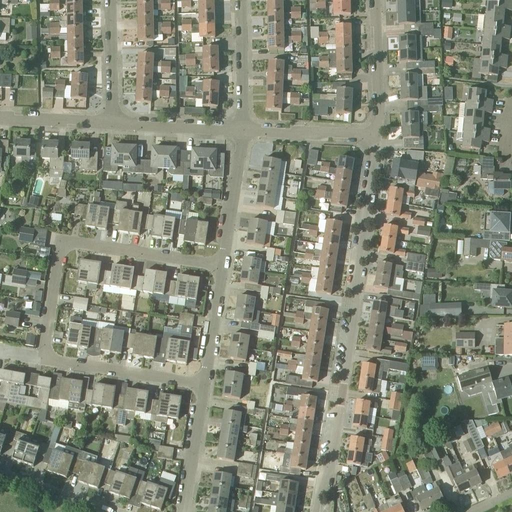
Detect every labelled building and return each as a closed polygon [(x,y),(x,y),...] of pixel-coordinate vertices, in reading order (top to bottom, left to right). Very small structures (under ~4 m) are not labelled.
[(267,0),(268,11),(283,11),(282,0),(267,0)] [(397,0),(398,13),(415,12),(413,0),(397,0)] [(452,0),(442,0),(442,7),(452,8),(452,0)] [(511,11),(511,10),(511,4),(481,1),(480,7),(485,8),(484,16),(484,17),(504,19),(504,10),(511,11)] [(199,14),(214,14),(214,2),(199,2),(199,14)] [(334,16),(351,15),(350,3),(334,4),(334,16)] [(67,17),(83,17),(82,5),(67,5),(67,17)] [(153,18),(153,11),(153,6),(138,6),(138,18),(153,18)] [(268,24),(283,24),(283,11),(268,11),(268,24)] [(399,26),(415,25),(415,12),(398,13),(399,26)] [(199,26),(215,26),(214,14),(199,14),(199,26)] [(453,15),(453,22),(461,23),(462,16),(453,15)] [(510,34),(510,27),(503,27),(504,19),(484,17),(484,16),(478,16),(477,31),(483,31),(483,32),(510,34)] [(59,30),(67,29),(83,29),(83,17),(67,17),(67,22),(59,22),(59,24),(50,24),(50,30),(59,30)] [(153,18),(138,18),(138,30),(170,30),(170,24),(153,24),(153,18)] [(14,27),(15,21),(10,20),(0,19),(0,34),(9,35),(9,26),(14,27)] [(316,35),(316,30),(320,29),(320,23),(311,23),(312,39),(311,39),(311,40),(319,39),(351,38),(351,26),(336,26),(336,32),(327,32),(327,34),(319,34),(319,35),(316,35)] [(268,37),(284,37),(283,24),(268,24),(268,37)] [(215,38),(215,26),(199,26),(191,26),(182,27),(182,32),(191,32),(191,35),(200,35),(200,39),(215,38)] [(26,27),(27,40),(36,40),(36,27),(26,27)] [(451,40),(452,29),(445,28),(444,39),(451,40)] [(83,29),(67,29),(59,30),(60,35),(67,35),(67,41),(83,41),(83,29)] [(170,30),(138,30),(138,42),(154,42),(154,36),(162,36),(162,34),(170,34),(170,30)] [(416,50),(422,50),(421,37),(434,37),(433,30),(419,31),(419,37),(399,38),(400,51),(416,50)] [(509,40),(510,34),(483,32),(481,46),(501,48),(501,39),(509,40)] [(292,38),(284,38),(284,37),(268,37),(269,51),(284,50),(284,45),(292,44),(292,43),(301,43),(301,37),(292,37),(292,38)] [(336,51),(352,50),(351,38),(319,39),(319,45),(328,44),(328,46),(336,46),(336,51)] [(68,53),(83,53),(83,41),(67,41),(68,53)] [(507,63),(507,56),(500,56),(501,48),(481,46),(480,60),(507,63)] [(203,61),(218,61),(218,48),(203,48),(203,54),(195,54),(195,55),(186,55),(186,56),(186,61),(196,61),(203,61)] [(311,64),(319,63),(337,63),(352,62),(352,50),(336,51),(336,57),(329,57),(319,58),(319,59),(311,59),(311,64)] [(400,64),(416,63),(416,50),(400,51),(400,64)] [(68,66),(84,65),(83,53),(68,53),(68,66)] [(153,68),(161,68),(170,69),(171,64),(153,63),(154,56),(139,55),(138,67),(153,68)] [(480,61),(475,60),(474,74),(478,75),(498,77),(498,68),(506,69),(507,63),(480,60),(480,61)] [(218,61),(203,61),(204,73),(219,73),(218,61)] [(308,76),(308,71),(301,71),(292,70),(292,67),(284,67),(284,63),(269,62),(268,74),(283,75),(308,76)] [(352,75),(352,62),(337,63),(319,63),(311,64),(312,68),(319,68),(329,68),(329,70),(337,69),(337,75),(342,75),(342,80),(352,80),(351,75),(352,75)] [(152,80),(153,74),(153,68),(138,67),(137,79),(152,80)] [(423,88),(423,75),(435,75),(434,69),(421,69),(421,75),(401,76),(401,89),(418,88),(423,88)] [(309,81),(308,76),(283,75),(268,74),(268,86),(283,87),(283,81),(291,82),(291,81),(301,81),(309,81)] [(0,88),(11,89),(11,79),(11,76),(3,76),(0,75),(0,88)] [(87,88),(88,76),(72,75),(72,87),(87,88)] [(136,91),(151,92),(152,80),(137,79),(136,91)] [(196,82),(195,89),(186,88),(186,94),(195,94),(218,96),(219,83),(196,82)] [(319,96),(319,97),(319,101),(329,102),(337,102),(352,103),(353,91),(345,90),(345,83),(333,84),(333,90),(337,90),(337,97),(319,96)] [(56,86),(44,86),(44,90),(50,90),(53,90),(53,99),(64,99),(64,92),(55,91),(56,86)] [(282,99),(283,87),(268,86),(267,98),(282,99)] [(72,88),(65,87),(64,92),(64,99),(71,99),(71,100),(86,101),(87,88),(72,87),(72,88)] [(427,101),(427,97),(418,97),(418,88),(401,89),(402,102),(418,101),(422,101),(422,107),(436,107),(436,106),(442,106),(442,100),(436,100),(427,101)] [(43,90),(43,98),(53,99),(53,90),(50,90),(44,90),(43,90)] [(492,107),(493,101),(485,100),(486,92),(467,90),(465,105),(492,107)] [(169,98),(169,93),(159,92),(151,92),(136,91),(136,103),(151,104),(151,99),(159,99),(159,98),(169,98)] [(218,108),(218,96),(195,94),(186,94),(180,93),(180,99),(185,99),(196,100),(203,101),(202,107),(218,108)] [(282,111),(282,99),(267,98),(266,111),(282,111)] [(351,115),(352,103),(337,102),(329,102),(319,101),(319,102),(313,102),(313,116),(319,117),(320,106),(328,107),(328,108),(336,109),(336,114),(351,115)] [(465,105),(460,104),(459,119),(483,121),(484,113),(491,114),(492,107),(465,105)] [(422,114),(418,114),(418,113),(402,114),(403,127),(418,127),(418,126),(427,126),(427,113),(436,113),(436,107),(422,107),(422,114)] [(489,136),(490,130),(482,129),(483,121),(459,119),(457,134),(462,134),(489,136)] [(423,139),(422,133),(427,132),(427,126),(418,126),(418,127),(403,127),(403,140),(404,140),(405,151),(423,150),(423,139)] [(488,143),(489,136),(462,134),(461,148),(480,151),(481,142),(488,143)] [(8,154),(9,142),(0,141),(0,171),(1,172),(2,154),(8,154)] [(35,170),(36,155),(30,154),(30,143),(15,142),(14,158),(22,158),(21,169),(35,170)] [(43,143),(42,159),(50,159),(49,171),(49,178),(62,179),(63,174),(64,164),(64,156),(57,156),(58,144),(43,143)] [(124,167),(125,145),(116,144),(116,147),(112,147),(112,160),(104,159),(103,173),(116,173),(118,171),(118,167),(124,167)] [(97,172),(98,158),(89,158),(90,146),(73,145),(72,159),(81,160),(80,171),(97,172)] [(123,174),(143,175),(144,161),(136,161),(136,148),(133,148),(133,145),(125,145),(124,167),(123,174)] [(164,169),(165,147),(156,146),(156,149),(152,149),(152,162),(144,161),(143,175),(156,175),(157,173),(158,169),(164,169)] [(183,176),(184,163),(176,163),(176,150),(173,150),(173,147),(165,147),(164,169),(169,170),(169,174),(171,176),(173,176),(183,176)] [(203,172),(205,149),(196,148),(196,151),(192,151),(192,164),(184,163),(183,176),(188,177),(196,177),(203,177),(203,171),(203,172)] [(223,179),(224,165),(216,165),(216,152),(213,152),(213,149),(205,149),(203,172),(209,172),(209,176),(211,178),(223,179)] [(314,167),(316,167),(317,163),(319,152),(309,150),(307,165),(314,167)] [(408,152),(407,160),(419,161),(420,155),(420,153),(408,152)] [(352,173),(354,160),(339,158),(337,170),(352,173)] [(279,174),(281,162),(264,159),(262,172),(279,174)] [(414,174),(414,172),(406,171),(407,164),(394,162),(392,178),(398,179),(397,184),(404,185),(412,187),(413,181),(414,174)] [(445,177),(447,167),(439,165),(437,174),(433,173),(432,176),(419,173),(417,187),(426,188),(426,189),(438,191),(440,183),(446,184),(447,177),(445,177)] [(350,184),(352,173),(337,170),(329,169),(321,168),(316,167),(314,167),(314,172),(328,174),(328,175),(336,176),(335,182),(350,184)] [(494,168),(481,167),(481,176),(480,180),(494,180),(494,183),(488,183),(488,192),(488,193),(489,194),(491,195),(493,196),(504,196),(504,190),(510,190),(510,176),(502,176),(502,174),(494,174),(494,168)] [(277,186),(279,174),(262,172),(260,183),(277,186)] [(348,196),(350,184),(335,182),(333,194),(348,196)] [(275,198),(277,186),(260,183),(258,195),(275,198)] [(21,196),(21,186),(13,186),(13,195),(21,196)] [(65,189),(59,189),(57,197),(59,197),(59,198),(66,198),(66,191),(65,191),(65,189)] [(415,193),(414,193),(403,191),(390,189),(390,190),(388,203),(401,205),(403,197),(414,199),(415,193)] [(439,191),(438,191),(426,189),(424,196),(438,198),(439,191)] [(348,196),(333,194),(326,193),(317,192),(315,191),(314,198),(332,201),(330,213),(341,214),(342,208),(347,209),(348,196)] [(171,194),(170,201),(181,203),(183,195),(171,194)] [(273,210),(275,198),(258,195),(256,207),(273,210)] [(96,230),(100,203),(100,199),(99,199),(94,198),(92,207),(88,206),(88,207),(82,206),(76,205),(74,215),(81,216),(80,220),(86,221),(85,228),(96,230)] [(211,206),(212,200),(198,198),(197,204),(211,206)] [(129,235),(132,213),(127,212),(127,204),(117,202),(116,205),(115,210),(113,225),(119,226),(118,233),(129,235)] [(113,225),(115,210),(116,205),(100,203),(96,230),(107,231),(108,224),(113,225)] [(411,220),(411,215),(400,213),(401,205),(388,203),(386,215),(386,216),(411,220)] [(143,214),(138,214),(139,207),(133,206),(132,213),(129,235),(139,236),(140,230),(146,230),(149,215),(149,211),(143,210),(143,214)] [(189,213),(189,212),(183,211),(182,215),(181,220),(179,235),(185,236),(184,243),(194,245),(198,223),(197,223),(198,215),(189,213)] [(276,217),(295,220),(296,214),(277,211),(276,217)] [(161,240),(165,218),(149,215),(146,230),(152,231),(151,238),(161,240)] [(509,217),(491,215),(491,224),(484,224),(483,241),(500,242),(500,234),(508,235),(509,217)] [(275,224),(276,224),(294,227),(295,220),(276,217),(275,224)] [(179,235),(181,220),(175,220),(165,218),(161,240),(172,241),(173,234),(179,235)] [(412,225),(424,227),(425,220),(413,218),(412,225)] [(274,237),(276,224),(275,224),(267,223),(250,221),(248,233),(265,235),(265,236),(271,237),(274,237)] [(340,236),(342,224),(327,222),(325,234),(340,236)] [(205,247),(209,225),(198,223),(194,245),(205,247)] [(408,235),(409,230),(384,226),(384,227),(382,240),(396,242),(397,234),(408,235)] [(431,238),(432,230),(418,227),(417,235),(431,238)] [(46,240),(48,230),(35,228),(34,231),(21,228),(20,235),(46,240)] [(269,248),(271,237),(265,236),(265,235),(248,233),(247,245),(269,248)] [(338,248),(340,236),(325,234),(324,246),(338,248)] [(44,249),(46,240),(20,235),(19,242),(32,244),(32,246),(44,249)] [(405,257),(406,252),(394,250),(396,242),(382,240),(380,253),(380,252),(380,253),(405,257)] [(476,257),(477,240),(464,240),(463,257),(476,257)] [(511,249),(506,249),(507,244),(491,242),(489,256),(492,260),(502,261),(511,262),(511,249)] [(337,260),(338,248),(324,246),(323,252),(314,251),(306,250),(306,251),(305,255),(337,260)] [(424,265),(426,257),(408,254),(407,263),(424,265)] [(335,272),(337,260),(305,255),(305,260),(313,261),(313,262),(321,263),(320,269),(335,272)] [(259,274),(261,261),(244,259),(242,271),(259,274)] [(88,285),(91,263),(80,261),(76,283),(88,285)] [(104,287),(106,272),(100,271),(101,264),(91,263),(88,285),(97,286),(100,286),(104,287)] [(402,273),(403,267),(379,263),(377,276),(396,279),(397,272),(402,273)] [(423,274),(424,265),(407,263),(405,271),(423,274)] [(120,290),(123,268),(113,266),(112,273),(106,272),(104,287),(120,290)] [(137,292),(139,277),(133,276),(134,269),(123,268),(120,290),(136,292),(137,292)] [(333,284),(335,272),(320,269),(318,281),(333,284)] [(13,277),(26,280),(28,273),(15,270),(13,277)] [(442,279),(442,271),(427,270),(427,278),(442,279)] [(153,295),(156,273),(146,271),(145,278),(139,277),(137,292),(153,295)] [(257,286),(258,281),(259,274),(242,271),(241,283),(257,286)] [(169,297),(172,282),(166,281),(167,274),(156,273),(153,295),(169,297)] [(186,300),(189,278),(178,276),(177,283),(172,282),(169,297),(186,300)] [(416,295),(402,292),(404,281),(396,279),(377,276),(375,288),(388,290),(387,296),(419,301),(420,295),(416,295)] [(25,286),(26,280),(13,277),(12,284),(25,286)] [(197,301),(200,280),(189,278),(186,300),(197,301)] [(333,284),(318,281),(317,286),(316,293),(331,296),(333,284)] [(494,301),(493,309),(511,310),(511,294),(505,294),(505,288),(492,287),(491,301),(494,301)] [(435,296),(423,296),(423,306),(429,305),(435,305),(435,296)] [(253,312),(255,299),(238,297),(237,309),(253,312)] [(88,306),(89,300),(74,298),(73,304),(88,306)] [(398,310),(400,311),(402,301),(388,299),(387,304),(374,302),(372,315),(385,317),(394,318),(395,311),(397,312),(398,310)] [(327,324),(328,311),(324,311),(325,304),(315,303),(306,302),(305,308),(313,309),(313,315),(304,314),(304,313),(296,312),(296,315),(284,313),(283,317),(295,319),(304,320),(312,321),(327,324)] [(33,303),(33,311),(27,310),(26,315),(40,316),(41,304),(33,303)] [(87,312),(88,306),(73,304),(72,310),(87,312)] [(429,305),(430,317),(461,317),(461,305),(435,305),(429,305)] [(259,325),(260,313),(253,312),(237,309),(235,321),(259,325)] [(19,321),(21,315),(7,312),(6,319),(19,321)] [(193,323),(194,316),(184,314),(180,314),(179,321),(193,323)] [(370,327),(383,329),(384,323),(385,317),(372,315),(370,327)] [(18,328),(19,321),(6,319),(5,326),(18,328)] [(325,335),(327,324),(312,321),(310,333),(325,335)] [(114,331),(114,328),(114,325),(98,323),(97,329),(98,329),(95,344),(101,345),(100,352),(110,353),(114,331)] [(78,348),(81,326),(70,325),(67,347),(78,348)] [(495,356),(499,356),(511,355),(511,325),(504,326),(504,340),(503,347),(495,347),(495,356)] [(98,329),(97,329),(81,326),(78,348),(88,350),(89,343),(95,344),(98,329)] [(258,332),(275,334),(275,328),(259,326),(258,332)] [(381,341),(383,329),(370,327),(368,339),(381,341)] [(131,330),(124,329),(124,333),(114,331),(110,353),(121,355),(122,348),(128,349),(131,330)] [(143,358),(146,337),(136,335),(136,331),(131,330),(128,349),(133,350),(132,357),(143,358)] [(274,340),(275,334),(258,332),(257,338),(274,341),(274,340)] [(36,334),(27,333),(25,345),(34,347),(36,334)] [(181,335),(180,335),(164,333),(163,339),(161,355),(166,355),(165,362),(176,364),(181,335)] [(323,347),(325,335),(310,333),(308,345),(323,347)] [(456,355),(460,355),(462,355),(462,349),(475,349),(475,334),(456,334),(456,355)] [(189,349),(191,337),(181,335),(176,364),(187,365),(188,360),(189,349)] [(247,350),(249,338),(232,335),(231,347),(247,350)] [(163,339),(146,337),(143,358),(154,360),(155,354),(161,355),(163,339)] [(390,355),(391,350),(380,348),(381,341),(368,339),(366,351),(390,355)] [(406,353),(407,345),(395,343),(394,351),(406,353)] [(321,359),(323,347),(308,345),(306,357),(321,359)] [(245,362),(247,350),(231,347),(229,359),(245,362)] [(189,349),(188,360),(196,361),(198,350),(189,349)] [(319,372),(321,359),(306,357),(305,363),(297,361),(297,363),(289,361),(289,362),(288,367),(289,367),(296,368),(319,372)] [(435,369),(435,361),(423,361),(422,369),(435,369)] [(406,377),(408,365),(390,363),(388,370),(398,372),(398,374),(400,374),(400,372),(401,373),(401,376),(406,377)] [(296,368),(289,367),(288,367),(276,365),(275,369),(288,371),(288,372),(296,373),(295,374),(303,375),(302,381),(300,380),(300,378),(286,376),(285,385),(312,389),(313,382),(317,383),(319,372),(296,368)] [(381,381),(383,368),(363,365),(361,378),(374,380),(381,381)] [(492,383),(488,369),(457,378),(465,402),(495,393),(497,400),(511,395),(511,390),(509,380),(499,383),(499,382),(492,383)] [(7,404),(13,374),(9,374),(9,373),(0,371),(0,372),(0,382),(2,382),(0,391),(0,402),(6,404),(7,404)] [(241,388),(243,376),(227,373),(225,385),(241,388)] [(26,376),(17,374),(17,375),(13,374),(7,404),(24,407),(27,408),(28,398),(19,396),(21,386),(24,386),(26,376)] [(48,399),(51,385),(52,381),(51,380),(51,381),(47,381),(48,380),(39,378),(37,389),(40,389),(38,400),(28,398),(27,408),(30,408),(41,410),(46,411),(48,399)] [(379,395),(380,389),(381,381),(374,380),(361,378),(359,391),(379,395)] [(57,401),(56,408),(68,410),(69,403),(72,381),(61,380),(60,387),(54,386),(51,385),(48,399),(57,401)] [(86,406),(88,391),(82,390),(83,383),(72,381),(69,403),(68,410),(79,411),(79,409),(85,409),(85,406),(86,406)] [(99,408),(103,386),(94,385),(93,392),(88,391),(86,406),(99,408)] [(239,400),(241,388),(225,385),(223,397),(239,400)] [(118,416),(121,396),(115,395),(116,388),(103,386),(99,408),(118,411),(117,416),(118,416)] [(315,411),(317,399),(312,398),(313,392),(288,388),(286,396),(294,397),(298,398),(298,401),(293,401),(293,403),(285,401),(284,406),(292,408),(300,409),(315,411)] [(125,426),(127,412),(135,414),(138,392),(127,390),(126,397),(121,396),(118,416),(116,425),(125,426)] [(151,416),(154,401),(148,400),(149,393),(138,392),(135,414),(151,416)] [(401,403),(402,395),(392,393),(391,401),(401,403)] [(167,419),(171,397),(160,395),(159,402),(154,401),(151,416),(167,419)] [(178,420),(179,415),(182,398),(171,397),(167,419),(178,420)] [(376,409),(377,404),(357,401),(355,415),(368,417),(369,408),(376,409)] [(398,421),(401,403),(391,401),(389,410),(396,411),(394,420),(398,421)] [(313,423),(315,411),(300,409),(298,421),(313,423)] [(223,424),(239,427),(241,414),(225,412),(223,424)] [(373,431),(374,426),(367,425),(368,417),(355,415),(353,428),(373,431)] [(311,435),(313,423),(298,421),(297,426),(289,425),(289,426),(281,425),(280,430),(288,431),(288,432),(296,433),(311,435)] [(484,448),(476,430),(473,422),(464,422),(477,451),(484,448)] [(510,431),(506,423),(499,426),(497,423),(493,425),(493,424),(488,427),(489,428),(492,436),(501,432),(503,435),(510,432),(510,431)] [(247,428),(244,427),(239,427),(223,424),(221,436),(237,439),(238,433),(246,434),(247,428)] [(53,452),(51,451),(56,438),(58,438),(61,429),(54,426),(48,445),(47,445),(43,457),(44,458),(42,463),(48,465),(46,472),(56,475),(63,454),(53,451),(53,452)] [(487,438),(492,436),(489,428),(485,430),(483,431),(487,438)] [(13,438),(14,434),(0,429),(0,456),(5,444),(10,446),(13,438)] [(451,444),(457,441),(456,439),(452,429),(452,430),(445,433),(451,444)] [(114,442),(126,442),(126,430),(114,430),(114,442)] [(392,439),(393,432),(385,430),(384,438),(392,439)] [(309,447),(311,435),(296,433),(294,444),(309,447)] [(445,447),(451,444),(445,433),(439,436),(444,447),(445,447)] [(236,450),(237,439),(221,436),(219,448),(236,450)] [(23,464),(30,444),(13,438),(10,446),(16,448),(12,460),(23,464)] [(349,452),(363,454),(364,445),(371,446),(372,441),(351,438),(349,452)] [(390,452),(392,439),(384,438),(381,451),(390,452)] [(431,453),(439,449),(434,438),(426,442),(431,453)] [(256,448),(257,441),(249,440),(248,447),(256,448)] [(467,454),(476,450),(471,440),(462,443),(467,454)] [(40,447),(30,444),(23,464),(34,468),(38,455),(43,457),(47,445),(41,443),(40,447)] [(308,459),(309,447),(294,444),(293,451),(277,449),(277,450),(276,454),(308,459)] [(74,474),(79,460),(82,452),(66,447),(63,454),(56,475),(67,479),(69,473),(74,474)] [(134,454),(140,456),(142,449),(136,447),(134,454)] [(173,455),(174,450),(159,447),(158,453),(173,455)] [(234,463),(236,450),(219,448),(217,460),(234,463)] [(511,448),(510,449),(500,454),(510,475),(511,473),(511,448)] [(363,454),(349,452),(347,465),(367,468),(368,463),(371,464),(372,456),(366,455),(366,454),(363,454)] [(377,456),(380,463),(380,465),(390,460),(385,452),(377,456)] [(172,461),(173,455),(158,453),(157,459),(172,461)] [(430,453),(423,456),(427,464),(434,461),(430,453)] [(306,471),(308,459),(276,454),(276,459),(292,461),(291,469),(306,471)] [(510,475),(500,454),(493,457),(492,456),(489,457),(490,458),(489,461),(489,462),(488,463),(492,471),(494,470),(498,480),(510,475)] [(111,471),(113,465),(113,464),(97,458),(95,466),(88,486),(98,490),(100,483),(106,485),(111,471)] [(88,486),(95,466),(79,460),(74,474),(80,476),(77,483),(88,486)] [(414,467),(412,462),(408,464),(406,465),(410,474),(415,485),(422,482),(416,471),(414,467)] [(256,473),(257,467),(239,464),(238,470),(256,473)] [(119,497),(126,476),(116,473),(118,467),(113,465),(111,471),(106,485),(111,487),(109,493),(119,497)] [(462,471),(462,470),(461,470),(471,489),(482,484),(477,474),(479,473),(476,465),(462,471)] [(422,482),(431,478),(428,473),(426,474),(423,468),(416,471),(422,482)] [(471,489),(461,470),(453,474),(451,469),(446,472),(452,485),(455,484),(459,494),(471,489)] [(254,480),(256,473),(238,470),(237,477),(254,480)] [(142,482),(142,481),(145,473),(138,471),(135,479),(126,476),(119,497),(130,501),(132,494),(137,496),(142,482)] [(398,479),(396,475),(395,473),(387,476),(396,495),(403,492),(397,480),(398,479)] [(230,489),(232,476),(215,474),(213,486),(230,489)] [(278,483),(279,476),(266,474),(265,481),(278,483)] [(406,476),(405,476),(398,479),(397,480),(403,492),(412,488),(406,476)] [(171,500),(176,485),(161,479),(158,487),(158,488),(151,508),(161,511),(166,499),(171,500)] [(151,508),(158,488),(158,487),(142,481),(142,482),(137,496),(142,498),(140,504),(151,508)] [(297,497),(299,484),(281,482),(279,495),(297,497)] [(433,506),(444,501),(439,491),(442,490),(438,482),(433,484),(435,489),(427,493),(433,506)] [(228,500),(230,489),(213,486),(211,498),(228,500)] [(424,487),(424,486),(410,492),(415,502),(417,501),(422,511),(433,506),(427,493),(424,487)] [(297,497),(279,495),(272,494),(271,500),(269,500),(268,502),(260,500),(260,501),(260,505),(277,508),(295,510),(297,497)] [(368,511),(375,508),(370,495),(363,498),(368,511)] [(225,511),(226,511),(228,500),(211,498),(209,510),(225,511)] [(395,501),(394,498),(386,502),(387,505),(389,511),(403,511),(402,508),(404,507),(400,499),(395,501)]
